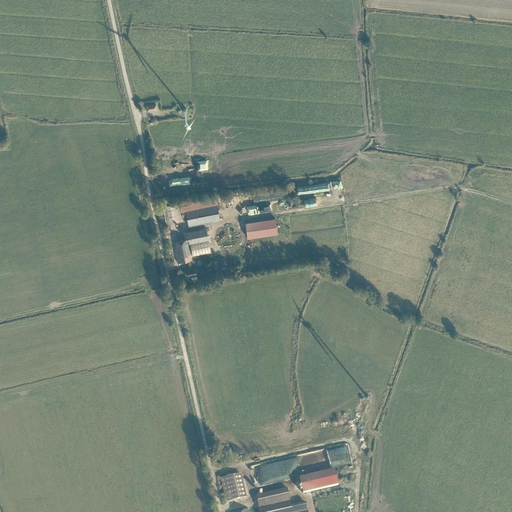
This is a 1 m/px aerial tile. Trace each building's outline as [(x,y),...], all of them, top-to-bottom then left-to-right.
[(154,104),(145,104),(145,112),(154,111),(154,104)] [(262,192),(263,203),(280,202),(280,196),(276,196),(276,192),(262,192)] [(179,202),(162,205),(166,224),(182,220),(179,202)] [(221,219),(218,203),(186,209),(189,225),(221,219)] [(276,216),(247,220),(249,236),(279,232),(276,216)] [(209,237),(207,227),(187,231),(189,237),(189,241),(209,237)] [(189,237),(172,242),(176,262),(185,260),(190,259),(194,258),(192,254),(189,241),(189,237)] [(211,250),(209,237),(189,241),(192,254),(211,250)] [(190,259),(185,260),(187,278),(197,277),(196,262),(191,261),(190,259)] [(320,465),(336,459),(334,453),(317,459),(320,465)] [(335,468),(299,476),(303,493),(339,485),(335,468)] [(242,472),(221,476),(225,502),(247,498),(242,472)] [(287,488),(255,496),(258,511),(273,511),(292,508),(287,488)]
